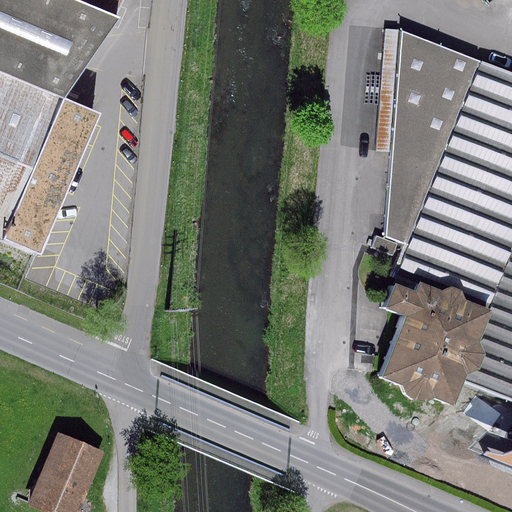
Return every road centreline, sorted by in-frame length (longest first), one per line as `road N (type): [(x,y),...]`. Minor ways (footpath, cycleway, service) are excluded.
road 1 (unclassified): [(130,386),(166,0)]
road 2 (secondary): [(130,386),(316,467)]
road 3 (secondary): [(0,329),(130,386)]
road 4 (track): [(130,386),(125,511)]
